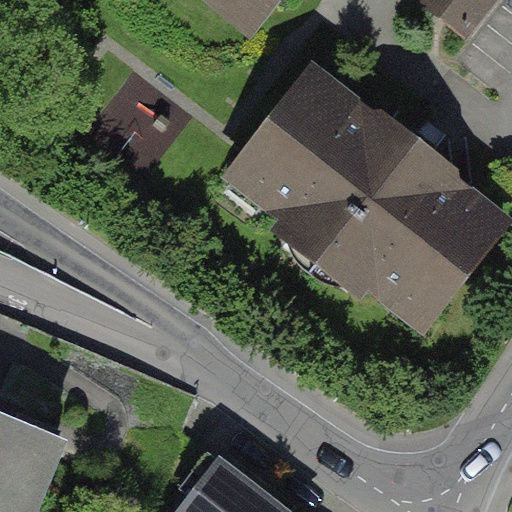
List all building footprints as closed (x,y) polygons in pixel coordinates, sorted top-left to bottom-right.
[(172,0),(253,64),(304,0),(172,0)] [(421,0),(415,9),(470,52),(510,0),(421,0)] [(413,351),(507,237),(321,87),(228,200),(413,351)] [(42,511),(80,423),(0,389),(0,511),(42,511)] [(175,499),(191,511),(316,511),(223,438),(175,499)]
